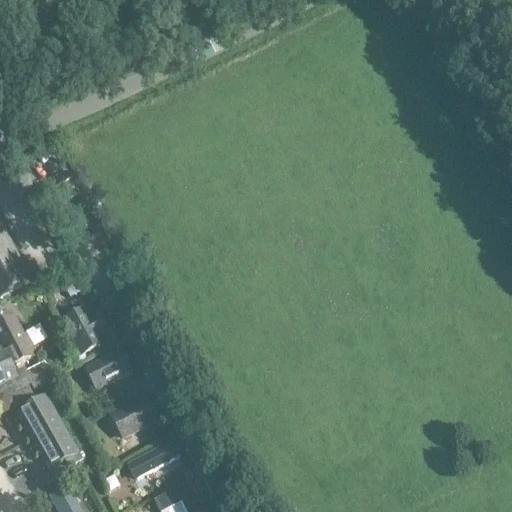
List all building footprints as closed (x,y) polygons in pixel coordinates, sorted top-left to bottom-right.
[(0,301),(31,286),(3,232),(0,233),(0,301)] [(85,311),(61,324),(81,360),(105,347),(99,336),(107,332),(99,318),(91,322),(85,311)] [(0,391),(4,399),(3,400),(12,415),(32,403),(24,389),(21,390),(17,382),(18,382),(14,373),(39,358),(27,337),(25,338),(13,315),(0,321),(0,391)] [(115,329),(103,336),(111,350),(123,343),(115,329)] [(122,352),(82,372),(94,396),(134,375),(122,352)] [(44,365),(25,375),(34,393),(57,381),(51,371),(44,365)] [(123,444),(160,424),(146,398),(108,418),(123,444)] [(47,400),(18,416),(50,473),(66,464),(71,472),(84,465),(47,400)] [(182,457),(173,442),(128,467),(136,482),(182,457)] [(170,474),(140,486),(145,497),(175,486),(170,474)] [(184,511),(199,511),(188,488),(156,504),(159,511),(171,511),(182,507),(184,511)] [(80,511),(68,491),(51,501),(57,511),(80,511)] [(214,511),(207,498),(199,503),(203,511),(214,511)]
